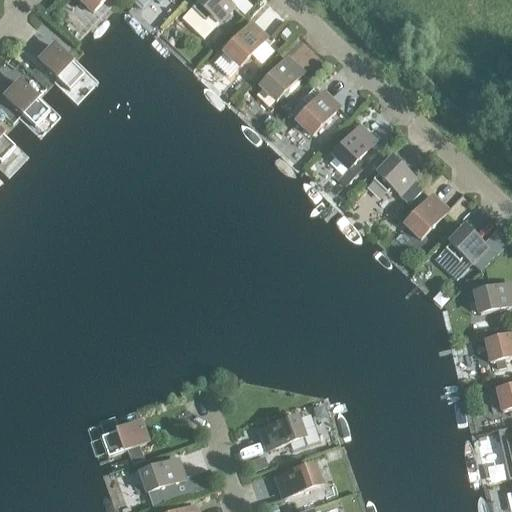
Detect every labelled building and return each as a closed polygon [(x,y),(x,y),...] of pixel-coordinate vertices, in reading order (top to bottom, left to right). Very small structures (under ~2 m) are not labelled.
[(107,0),(77,0),(93,15),(107,0)] [(196,0),(200,3),(192,11),(204,23),(195,34),(203,42),(218,26),(233,11),(222,0),(196,0)] [(224,55),(214,66),(230,81),(240,70),(266,42),(251,27),(224,55)] [(285,29),(280,34),(286,40),(291,35),(285,29)] [(70,93),(85,78),(55,49),(40,65),(70,93)] [(276,104),(303,77),(287,62),(261,89),(276,104)] [(35,129),(50,114),(21,86),(6,101),(35,129)] [(303,103),(289,117),(297,124),(312,139),(339,111),(323,96),(310,110),(303,103)] [(360,162),(375,146),(359,131),(333,158),(349,173),(360,162)] [(0,164),(1,166),(16,150),(0,135),(0,164)] [(366,168),(360,162),(349,173),(338,184),(345,191),(366,168)] [(399,199),(414,183),(393,162),(373,183),(387,197),(392,192),(399,199)] [(421,242),(447,215),(432,200),(405,227),(421,242)] [(398,218),(391,225),(395,230),(403,222),(398,218)] [(445,252),(435,263),(457,284),(472,268),(480,275),(495,260),(496,261),(511,243),(511,241),(500,230),(482,248),(465,231),(445,252)] [(480,317),(511,309),(511,287),(475,296),(480,317)] [(492,366),(511,361),(511,339),(487,345),(492,366)] [(503,415),(511,412),(511,390),(498,394),(503,415)] [(297,422),(261,434),(268,454),(290,447),(292,454),(320,445),(310,418),(297,423),(297,422)] [(140,427),(103,439),(111,460),(126,454),(127,454),(132,468),(144,464),(139,450),(147,447),(140,427)] [(511,430),(497,434),(509,483),(511,482),(511,430)] [(244,467),(246,471),(248,477),(251,476),(268,470),(264,460),(244,467)] [(177,463),(141,476),(148,496),(153,511),(211,490),(206,476),(184,484),(177,463)] [(284,502),(320,489),(313,469),(277,481),(284,502)]
